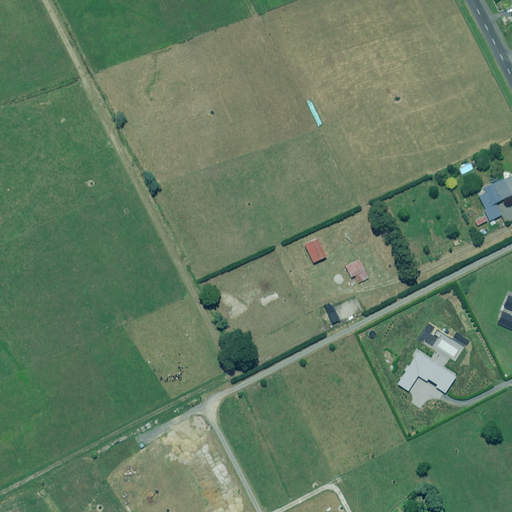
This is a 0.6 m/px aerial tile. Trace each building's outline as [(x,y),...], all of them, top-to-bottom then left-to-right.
[(511,194),(511,175),(484,189),(485,192),(479,195),(485,209),(484,209),(490,221),(502,215),(497,202),(511,194)] [(487,221),(485,216),(475,220),(478,226),(487,221)] [(326,256),(317,238),(304,244),(313,262),(326,256)] [(369,278),(360,259),(346,266),(351,277),(355,275),(359,283),(369,278)] [(380,302),(378,297),(362,305),(364,310),(380,302)] [(356,302),(334,312),(330,302),(324,305),(328,312),(325,313),(330,323),(359,310),(356,302)]
